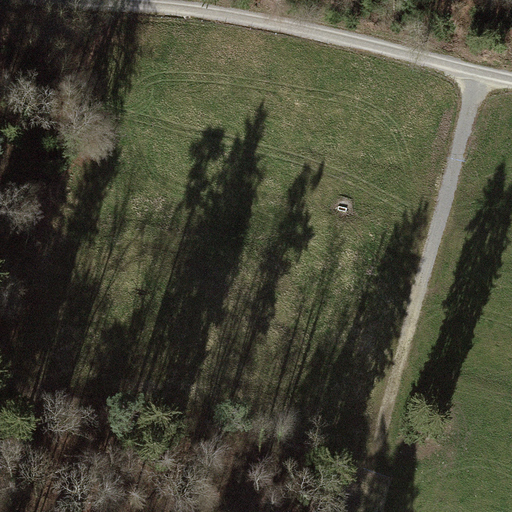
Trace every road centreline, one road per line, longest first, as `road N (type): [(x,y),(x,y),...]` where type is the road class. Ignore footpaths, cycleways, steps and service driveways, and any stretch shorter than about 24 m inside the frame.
road 1 (track): [(72,0),(212,13),(480,72)]
road 2 (track): [(371,469),(480,72)]
